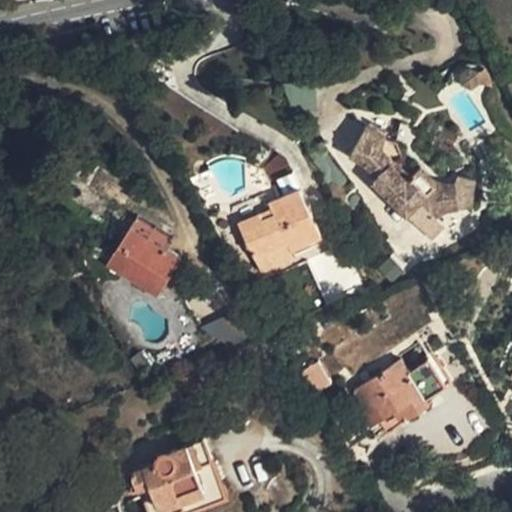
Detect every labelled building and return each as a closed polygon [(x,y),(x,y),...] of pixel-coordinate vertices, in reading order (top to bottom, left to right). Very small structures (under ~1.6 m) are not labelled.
[(480,80),(480,71),(471,66),(463,72),(464,81),(473,85),(480,80)] [(443,178),(441,178),(439,177),(438,177),(437,176),(423,162),(410,176),(393,159),(403,150),(399,140),(385,137),(387,133),(369,123),(351,153),(367,162),(379,174),(373,179),(410,216),(411,215),(433,237),(446,224),(437,215),(439,213),(440,213),(442,212),(443,211),(445,210),(447,209),(449,209),(451,209),(453,208),(455,208),(457,208),(459,208),(460,208),(456,179),(454,179),(452,179),(450,179),(449,179),(447,179),(445,179),(443,178)] [(475,207),(478,177),(459,172),(456,179),(460,208),(475,207)] [(323,233),(301,186),(271,199),(274,205),(276,211),(265,217),(262,211),(240,221),(256,256),(290,241),(293,247),(323,233)] [(276,211),(274,205),(262,211),(265,217),(276,211)] [(182,255),(133,224),(108,262),(158,294),(182,255)] [(263,270),(296,255),(293,247),(290,241),(256,256),(263,270)] [(403,270),(390,257),(380,267),(392,281),(403,270)] [(296,351),(310,344),(305,333),(291,339),(296,351)] [(419,341),(400,354),(410,370),(429,356),(419,341)] [(366,405),(361,409),(372,425),(402,404),(410,416),(432,401),(428,396),(447,384),(429,356),(410,370),(394,345),(351,374),(360,385),(355,389),(366,405)] [(407,411),(402,404),(395,409),(400,416),(407,411)] [(158,461),(133,470),(149,511),(189,511),(229,497),(205,437),(173,449),(169,448),(163,450),(158,454),(157,457),(158,461)]
